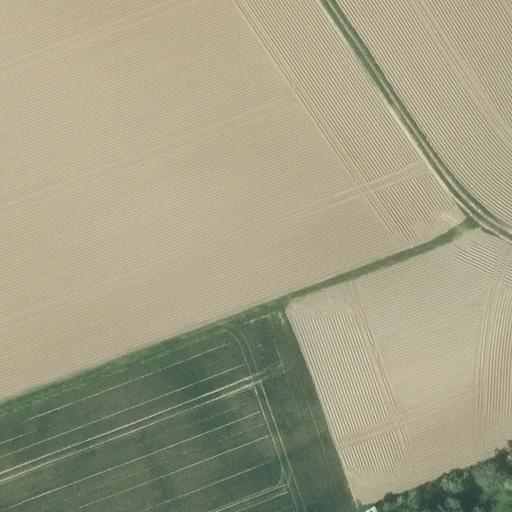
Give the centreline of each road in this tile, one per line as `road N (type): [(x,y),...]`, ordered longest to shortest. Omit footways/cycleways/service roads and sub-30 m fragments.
road 1 (track): [(0,414),(476,240),(485,227)]
road 2 (track): [(511,239),(485,227),(456,192),(326,0)]
